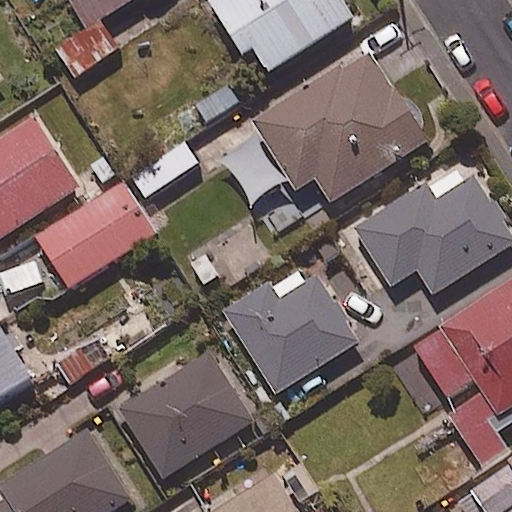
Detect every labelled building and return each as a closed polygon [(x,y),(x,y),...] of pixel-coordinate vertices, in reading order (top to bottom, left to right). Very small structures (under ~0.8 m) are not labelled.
[(141,0),(67,0),(89,33),(141,0)] [(357,24),(342,0),(211,0),(213,2),(209,4),(246,62),(258,55),(273,78),(357,24)] [(120,58),(101,33),(68,58),(86,83),(120,58)] [(429,145),(371,58),(345,75),(343,71),(255,129),(299,196),(318,183),(334,207),(429,145)] [(241,107),(229,87),(196,109),(208,128),(241,107)] [(0,246),(84,191),(38,122),(0,146),(0,246)] [(202,171),(187,149),(138,182),(153,204),(202,171)] [(433,192),(428,186),(355,234),(394,291),(418,275),(434,299),(511,248),(511,233),(477,181),(467,188),(458,175),(433,192)] [(160,235),(127,183),(37,241),(70,292),(160,235)] [(278,292),(274,285),(225,317),(278,400),(362,346),(320,280),(308,288),(301,277),(278,292)] [(165,328),(136,284),(79,322),(94,345),(58,368),(72,389),(165,328)] [(511,414),(511,288),(443,333),(445,336),(416,354),(449,405),(474,389),(481,399),(451,418),(486,471),(511,455),(493,427),(511,414)] [(0,405),(34,384),(0,329),(0,405)] [(254,417),(212,354),(121,413),(165,482),(258,421),(268,436),(279,429),(265,409),(254,417)] [(118,511),(131,504),(89,436),(0,490),(0,492),(8,504),(0,509),(0,511),(118,511)] [(511,467),(511,468),(511,471),(471,498),(480,511),(510,511),(511,511),(511,467)] [(302,511),(280,475),(220,511),(302,511)]
